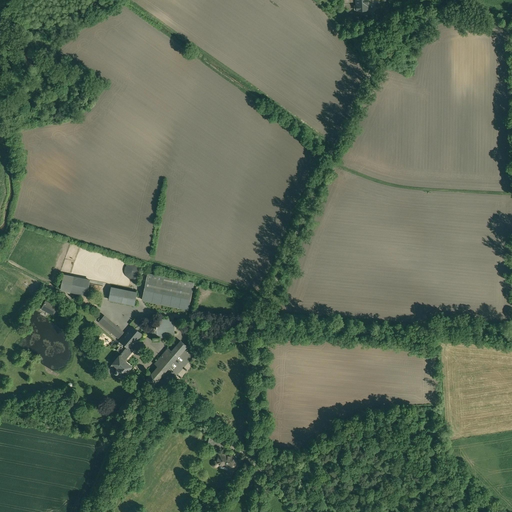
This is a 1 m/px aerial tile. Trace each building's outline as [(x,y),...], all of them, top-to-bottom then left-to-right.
[(356,0),(357,11),(368,10),(368,6),(368,5),(366,6),(366,2),(367,2),(367,3),(368,2),(367,0),(356,0)] [(141,269),(141,268),(141,266),(140,265),(139,263),(138,262),(137,261),(135,260),(134,260),(132,260),(131,260),(130,260),(128,261),(127,262),(126,264),(125,265),(125,266),(125,268),(125,270),(126,271),(127,272),(128,274),(129,274),(130,275),(132,275),(133,275),(135,275),(136,275),(137,274),(139,273),(140,272),(140,270),(141,269)] [(194,282),(148,272),(143,299),(188,309),(194,282)] [(61,289),(86,295),(89,280),(64,274),(61,289)] [(137,292),(112,287),(109,299),(134,304),(137,292)] [(55,306),(46,301),(42,308),(51,313),(55,306)] [(122,333),(103,317),(100,321),(118,337),(122,333)] [(169,317),(158,317),(159,327),(157,327),(156,327),(153,327),(153,340),(160,340),(160,337),(170,336),(169,317)] [(138,319),(121,340),(128,346),(130,348),(147,327),(138,319)] [(181,340),(172,350),(178,356),(187,345),(181,340)] [(128,346),(121,354),(120,353),(119,354),(119,355),(113,363),(110,366),(116,370),(115,371),(115,372),(116,372),(117,372),(118,372),(123,377),(132,365),(126,359),(133,350),(130,348),(128,346)] [(168,348),(155,363),(158,366),(164,372),(178,356),(172,350),(168,348)] [(164,372),(158,366),(156,369),(162,375),(164,372)] [(156,369),(148,379),(154,384),(162,375),(156,369)] [(217,436),(211,435),(209,445),(215,446),(217,436)] [(232,456),(224,455),(222,465),(226,466),(226,467),(227,467),(227,465),(229,466),(234,470),(239,464),(237,461),(237,460),(236,460),(235,460),(233,457),(232,456)]
